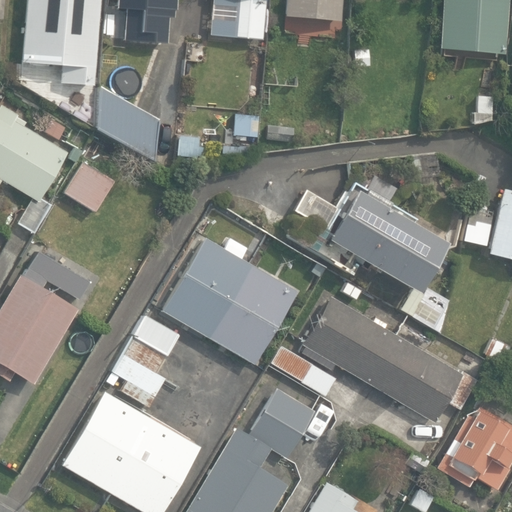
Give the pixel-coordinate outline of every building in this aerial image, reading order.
[(22,0),(18,63),(58,66),(57,84),(90,86),(96,0),(22,0)] [(123,40),(164,44),(166,17),(173,18),(174,0),(114,0),(114,9),(125,10),(123,40)] [(231,0),(228,37),(260,40),(264,0),(262,0),(231,0)] [(282,0),(281,17),(337,23),(339,0),(282,0)] [(502,54),(507,0),(438,0),(435,50),(502,54)] [(366,49),(351,50),(352,67),(367,66),(366,49)] [(95,129),(152,161),(157,119),(98,86),(95,129)] [(474,95),(473,115),(490,116),(491,96),(474,95)] [(15,226),(31,235),(50,203),(40,197),(66,152),(22,126),(24,123),(14,117),(15,115),(0,106),(0,180),(0,179),(32,198),(15,226)] [(245,134),(258,135),(260,115),(247,114),(245,134)] [(42,131),(56,141),(64,129),(49,120),(42,131)] [(291,128),(265,125),(263,140),(289,143),(291,128)] [(175,156),(196,157),(197,138),(177,137),(175,156)] [(67,157),(75,162),(82,150),(74,146),(67,157)] [(436,154),(409,156),(411,180),(438,177),(436,154)] [(62,192),(93,211),(112,181),(81,162),(62,192)] [(347,163),(335,165),(337,178),(349,176),(347,163)] [(346,270),(352,257),(411,291),(441,240),(407,220),(410,216),(349,180),(322,227),(303,216),(295,218),(288,222),(283,233),(346,270)] [(290,207),(322,225),(333,205),(302,187),(290,207)] [(511,191),(500,188),(494,212),(469,205),(460,240),(482,246),(480,253),(511,261),(511,191)] [(160,310),(251,364),(293,291),(239,259),(246,248),(228,238),(222,249),(202,237),(160,310)] [(12,373),(30,384),(75,309),(41,288),(46,280),(78,299),(89,281),(36,250),(20,276),(17,275),(0,303),(0,364),(3,367),(0,372),(0,376),(8,381),(12,373)] [(340,291),(354,299),(359,290),(346,282),(340,291)] [(398,310),(410,318),(424,296),(414,290),(412,293),(410,292),(398,310)] [(299,344),(431,422),(444,401),(457,409),(475,379),(458,369),(457,372),(327,296),(299,344)] [(118,390),(147,407),(163,378),(154,372),(176,334),(142,314),(109,371),(124,379),(118,390)] [(483,355),(501,362),(508,345),(489,337),(483,355)] [(269,363),(323,396),(333,378),(279,346),(269,363)] [(484,363),(467,353),(460,364),(477,375),(484,363)] [(262,378),(274,386),(281,375),(269,367),(262,378)] [(475,379),(470,389),(481,395),(486,384),(475,379)] [(268,511),(285,484),(256,466),(267,448),(284,458),(312,410),(274,388),(246,435),(233,426),(181,511),(268,511)] [(59,464),(141,511),(159,511),(197,446),(101,391),(59,464)] [(471,476),(493,490),(511,457),(511,455),(510,455),(511,452),(511,425),(477,405),(469,417),(465,414),(434,467),(465,486),(471,476)] [(406,464),(419,473),(426,463),(412,454),(406,464)] [(352,511),(357,503),(323,482),(305,511),(352,511)] [(405,506),(416,511),(422,511),(431,496),(415,487),(405,506)]
